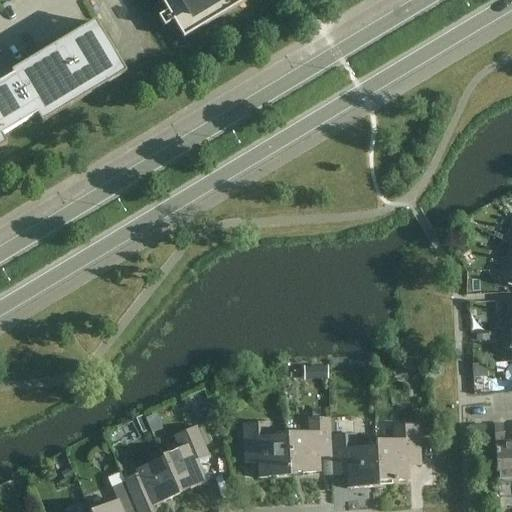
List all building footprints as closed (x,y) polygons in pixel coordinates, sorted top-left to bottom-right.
[(172,23),(182,40),(246,2),(244,0),(158,0),(166,12),(172,23)] [(168,25),(162,16),(157,18),(163,28),(168,25)] [(0,149),(6,146),(1,138),(36,117),(41,125),(126,75),(95,23),(10,74),(12,77),(0,84),(0,149)] [(511,247),(504,243),(504,244),(511,247),(497,274),(511,281),(511,247)] [(502,333),(509,333),(511,332),(511,302),(507,302),(509,332),(502,333)] [(503,364),(511,363),(511,332),(509,333),(502,333),(503,364)] [(289,475),(289,479),(290,479),(290,475),(319,474),(319,460),(332,459),(331,437),(330,419),(308,420),(309,434),(287,435),(289,475)] [(289,479),(289,475),(287,435),(286,435),(286,438),(269,439),(268,424),(242,426),(244,459),(257,458),(258,480),(289,479)] [(511,443),(504,444),(503,426),(494,426),(497,484),(511,482),(511,443)] [(375,443),(378,489),(378,484),(408,482),(406,452),(420,451),(419,427),(393,428),(394,442),(375,443)] [(162,458),(178,495),(179,497),(178,495),(189,490),(190,492),(206,485),(196,462),(209,457),(197,428),(173,438),(179,451),(162,458)] [(354,436),(331,437),(332,459),(333,459),(334,477),(346,477),(347,490),(378,489),(375,443),(375,449),(355,450),(354,436)] [(125,484),(136,511),(153,511),(152,509),(179,497),(178,495),(162,458),(161,459),(162,460),(135,472),(137,476),(124,481),(125,484)] [(93,511),(136,511),(125,484),(112,489),(117,502),(93,511)]
